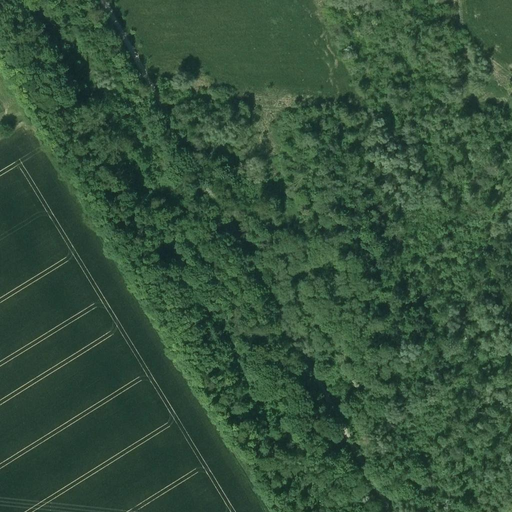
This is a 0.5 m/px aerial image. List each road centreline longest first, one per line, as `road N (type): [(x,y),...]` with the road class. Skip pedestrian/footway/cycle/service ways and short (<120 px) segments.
road 1 (track): [(390,511),(94,0)]
road 2 (track): [(270,511),(31,124)]
